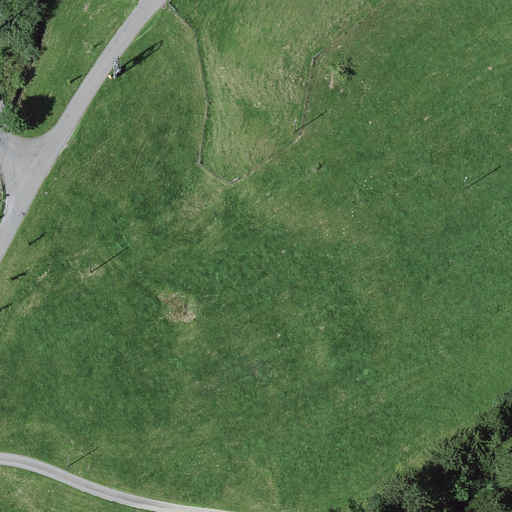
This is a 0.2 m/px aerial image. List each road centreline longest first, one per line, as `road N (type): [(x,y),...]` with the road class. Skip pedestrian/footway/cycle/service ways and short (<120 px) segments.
road 1 (unclassified): [(160,0),(34,174)]
road 2 (unclassified): [(0,459),(172,511)]
road 3 (unclassified): [(388,511),(511,423)]
